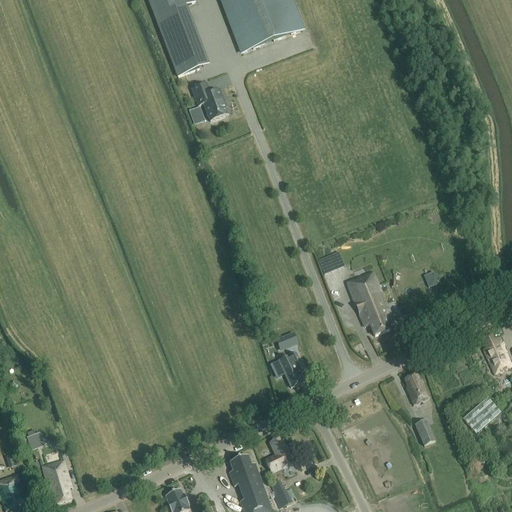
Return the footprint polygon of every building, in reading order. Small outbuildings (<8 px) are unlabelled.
[(147,0),(178,78),(199,70),(176,10),(194,3),(193,0),(147,0)] [(220,0),(242,54),(302,31),(289,0),(220,0)] [(192,90),(198,108),(203,106),(210,123),(228,116),(225,109),(226,109),(220,91),(210,94),(206,85),(192,90)] [(156,115),(148,94),(140,96),(148,118),(156,115)] [(186,220),(196,216),(186,188),(176,192),(186,220)] [(202,224),(191,226),(194,251),(205,250),(202,224)] [(202,259),(208,276),(216,274),(210,256),(202,259)] [(395,325),(392,317),(391,317),(374,274),(347,285),(359,315),(365,329),(370,327),(375,338),(390,332),(389,327),(395,325)] [(496,281),(493,275),(485,279),(488,285),(496,281)] [(293,336),(276,342),(280,350),(297,344),(293,336)] [(511,368),(499,339),(494,341),(492,336),(482,341),(486,350),(483,351),(495,376),(511,368)] [(279,362),(271,366),(277,379),(285,375),(291,389),(293,388),(293,389),(301,386),(296,375),(304,371),(296,355),(279,362)] [(410,393),(408,394),(414,407),(429,400),(421,382),(420,383),(416,375),(404,381),(410,393)] [(435,444),(426,422),(414,427),(424,448),(435,444)] [(38,449),(34,436),(27,439),(31,451),(38,449)] [(281,439),(270,444),(276,457),(265,462),(271,474),(282,469),(282,471),(293,465),(281,439)] [(251,466),(248,458),(230,465),(233,473),(229,475),(234,489),(238,487),(244,502),(240,504),(242,511),(272,511),(255,465),(251,466)] [(72,502),(69,491),(72,490),(63,463),(42,469),(50,496),(54,495),(57,506),(72,502)] [(0,470),(1,475),(14,471),(12,464),(0,467),(0,470)] [(28,511),(24,501),(27,500),(18,476),(0,482),(0,500),(4,511),(28,511)] [(270,487),(276,498),(279,497),(284,508),(292,504),(287,492),(285,493),(280,482),(270,487)] [(168,506),(170,511),(189,511),(180,491),(165,498),(169,505),(168,506)]
